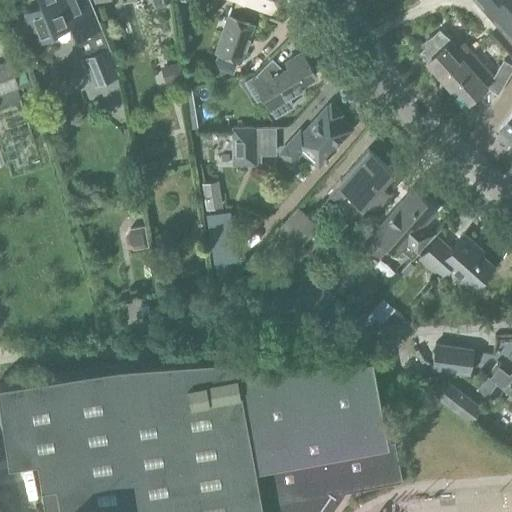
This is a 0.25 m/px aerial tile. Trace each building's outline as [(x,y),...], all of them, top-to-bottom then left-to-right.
[(40,0),(43,5),(24,13),(26,18),(17,22),(26,43),(35,39),(36,42),(55,34),(53,29),(69,22),(75,37),(89,31),(76,0),(40,0)] [(237,0),(271,12),(274,0),(237,0)] [(511,0),(481,0),(511,34),(511,0)] [(241,62),(255,24),(227,14),(214,53),(241,62)] [(473,49),(472,50),(466,43),(462,46),(443,29),(419,50),(466,103),(470,99),(470,100),(486,85),(501,94),(511,74),(511,62),(506,59),(497,75),(494,74),(473,49)] [(82,57),(94,87),(120,76),(109,46),(82,57)] [(271,57),(256,73),(268,93),(262,97),(276,119),(297,106),(290,94),(303,87),(301,84),(315,75),(301,51),(285,61),(288,66),(283,69),(271,57)] [(2,62),(0,63),(0,86),(18,80),(11,61),(3,64),(2,62)] [(180,63),(162,67),(166,83),(184,79),(180,63)] [(303,133),(300,130),(280,152),(291,161),(301,149),(318,164),(323,158),(325,160),(336,147),(336,143),(351,127),(327,106),(303,133)] [(511,112),(500,127),(510,136),(508,139),(511,142),(511,112)] [(255,163),(254,127),(232,127),(233,163),(255,163)] [(368,148),(328,193),(339,202),(347,193),(370,214),(388,193),(379,184),(392,170),(368,148)] [(372,231),(367,238),(367,243),(377,252),(382,252),(387,246),(396,254),(406,243),(416,251),(433,232),(423,224),(436,209),(412,188),(373,232),(372,231)] [(208,208),(221,206),(219,192),(206,194),(208,208)] [(318,224),(298,206),(280,227),(299,245),(318,224)] [(230,210),(206,213),(207,226),(232,222),(230,210)] [(149,247),(146,226),(131,228),(126,236),(127,244),(135,249),(149,247)] [(450,249),(437,237),(420,256),(440,274),(448,265),(473,287),(492,264),(472,247),(475,244),(464,234),(450,249)] [(334,297),(315,279),(293,304),(312,321),(334,297)] [(375,295),(360,311),(373,323),(388,307),(375,295)] [(116,315),(134,316),(134,297),(117,296),(116,315)] [(435,343),(432,368),(469,373),(472,348),(435,343)] [(498,365),(490,376),(496,381),(501,385),(503,383),(506,385),(504,388),(511,393),(511,373),(511,372),(510,374),(498,365)] [(346,376),(155,412),(173,511),(197,511),(342,485),(337,459),(360,455),(346,376)] [(470,420),(479,407),(445,381),(435,393),(470,420)] [(79,511),(62,461),(0,482),(0,511),(79,511)]
